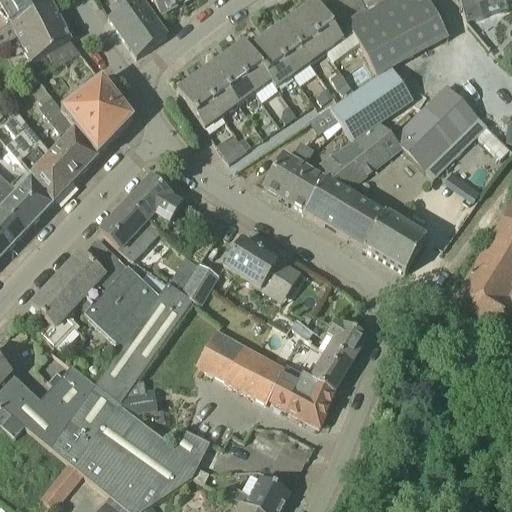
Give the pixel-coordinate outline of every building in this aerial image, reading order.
[(0,0),(0,36),(9,29),(51,9),(50,8),(51,7),(46,0),(0,0)] [(136,63),(166,40),(137,1),(139,0),(111,0),(120,14),(107,23),(136,63)] [(149,0),(159,18),(181,6),(177,0),(149,0)] [(343,0),(340,0),(332,4),(343,25),(347,25),(355,21),(343,0)] [(357,0),(343,0),(355,21),(366,15),(357,0)] [(355,21),(347,25),(353,37),(378,82),(391,74),(451,41),(428,0),(392,0),(387,3),(376,9),(366,15),(355,21)] [(371,0),(357,0),(366,15),(376,9),(371,0)] [(387,3),(385,0),(371,0),(376,9),(387,3)] [(459,0),(466,25),(482,21),(481,19),(479,8),(508,0),(459,0)] [(343,25),(332,4),(320,13),(314,6),(297,18),(325,57),(326,57),(332,66),(345,57),(339,47),(353,37),(347,25),(343,25)] [(70,46),(51,9),(9,29),(0,36),(0,49),(16,41),(31,67),(47,58),(70,46)] [(281,30),(309,68),(323,59),(325,57),(297,18),(296,19),(281,30)] [(306,70),(309,68),(281,30),(279,31),(265,41),(292,80),(306,70)] [(290,81),(292,80),(265,41),(263,42),(248,53),(247,54),(269,84),(268,85),(273,93),(290,81)] [(54,72),(80,59),(70,46),(47,58),(54,72)] [(242,47),(226,59),(253,97),(268,86),(268,85),(269,84),(247,54),(248,53),(243,47),(242,47)] [(253,97),(226,59),(225,60),(209,71),(237,109),(250,99),(253,97)] [(193,83),(221,121),(234,111),(237,109),(209,71),(209,72),(193,83)] [(341,131),(350,146),(412,106),(391,74),(378,82),(330,114),(341,131)] [(337,76),(329,82),(342,100),(351,94),(337,76)] [(217,124),(221,121),(193,83),(192,84),(176,95),(204,134),(217,124)] [(132,126),(101,85),(61,115),(52,103),(51,104),(42,111),(38,114),(59,140),(65,136),(69,140),(52,157),(19,118),(6,129),(17,142),(6,151),(31,182),(17,197),(11,192),(3,184),(0,181),(0,263),(118,140),(132,126)] [(404,131),(397,137),(407,148),(401,153),(424,176),(478,123),(446,90),(404,131)] [(319,100),(316,103),(321,110),(333,101),(327,93),(319,99),(319,100)] [(327,144),(341,131),(330,114),(309,128),(318,140),(322,137),(327,144)] [(348,193),(401,153),(407,148),(397,137),(392,142),(379,129),(350,146),(337,155),(342,163),(336,166),(341,173),(333,178),(331,179),(330,181),(348,193)] [(235,135),(215,149),(227,167),(247,154),(235,135)] [(333,178),(341,173),(336,166),(342,163),(337,155),(319,168),(320,170),(312,175),(310,174),(286,206),(304,217),(329,181),(330,181),(331,179),(333,178)] [(286,206),(310,174),(284,158),(263,192),(286,206)] [(304,217),(404,279),(424,247),(348,193),(330,181),(329,181),(304,217)] [(158,239),(168,228),(180,209),(169,202),(170,200),(151,183),(128,208),(138,217),(151,230),(158,239)] [(133,267),(158,239),(151,230),(138,217),(128,208),(99,238),(117,255),(133,267)] [(511,211),(451,308),(511,345),(511,211)] [(224,273),(280,308),(300,278),(242,244),(224,273)] [(120,410),(193,307),(181,299),(167,290),(158,302),(141,286),(127,273),(118,265),(118,264),(97,245),(83,261),(80,259),(31,311),(50,329),(40,340),(54,352),(73,331),(76,334),(79,331),(66,319),(77,307),(86,315),(82,319),(121,354),(94,391),(70,373),(39,407),(12,381),(0,369),(0,413),(11,421),(24,432),(67,468),(83,480),(122,511),(146,511),(192,482),(195,472),(199,464),(206,451),(208,448),(187,437),(173,452),(120,410)] [(185,262),(167,290),(181,299),(199,271),(185,262)] [(199,271),(181,299),(193,307),(199,311),(218,284),(199,271)] [(294,325),(288,333),(306,347),(312,338),(294,325)] [(342,330),(335,326),(319,353),(325,356),(324,358),(327,360),(329,355),(351,368),(366,344),(342,329),(342,330)] [(268,409),(271,404),(287,412),(286,414),(319,431),(334,399),(333,399),(309,385),(305,383),(302,387),(287,378),(245,354),(215,337),(196,373),(225,387),(268,409)] [(333,399),(351,368),(329,355),(327,360),(324,358),(317,370),(309,385),(333,399)] [(11,421),(0,413),(0,428),(16,442),(24,432),(11,421)] [(57,511),(83,480),(67,468),(40,503),(50,511),(57,511)] [(207,478),(195,472),(192,482),(203,487),(207,478)] [(288,498),(259,481),(248,499),(234,489),(226,501),(243,510),(246,511),(282,511),(290,499),(296,487),(294,486),(288,498)]
